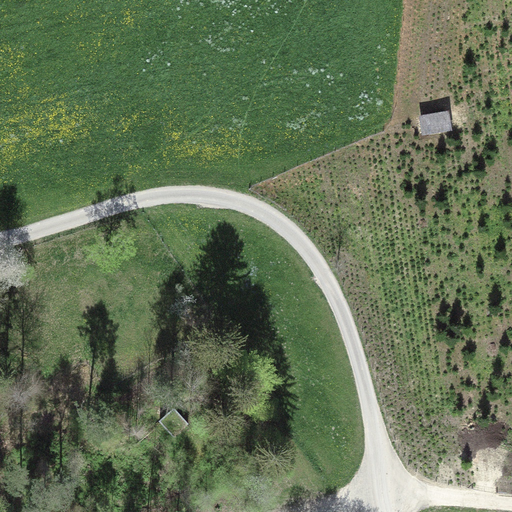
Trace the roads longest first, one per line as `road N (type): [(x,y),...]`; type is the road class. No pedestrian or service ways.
road 1 (residential): [(376,497),(375,435),(345,320),(295,238),(257,209),(190,196),(129,201),(0,240)]
road 2 (track): [(376,497),(511,501)]
